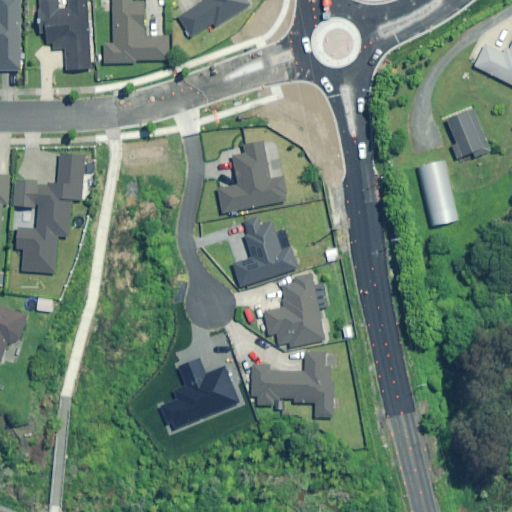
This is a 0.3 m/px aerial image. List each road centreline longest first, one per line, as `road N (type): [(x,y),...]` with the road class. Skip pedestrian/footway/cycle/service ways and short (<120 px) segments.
road 1 (secondary): [(426,511),(362,228),(346,75)]
road 2 (residential): [(212,304),(187,241),(197,164),(181,94)]
road 3 (tertiary): [(181,94),(112,115),(0,119)]
road 4 (tertiary): [(302,50),(181,94)]
